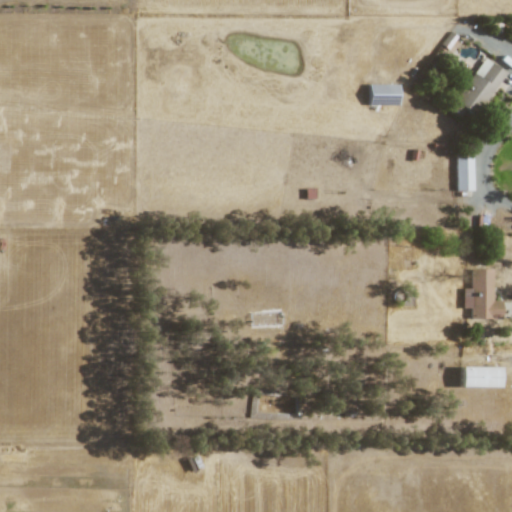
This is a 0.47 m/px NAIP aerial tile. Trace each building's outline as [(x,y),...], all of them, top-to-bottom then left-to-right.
[(503,72),(481,57),(447,105),(470,121),(503,72)] [(395,84),(366,84),(366,105),(395,105),(395,84)] [(453,190),(470,190),(470,157),(452,157),(453,190)] [(490,269),(468,269),(468,288),(460,288),(460,308),(468,308),(468,319),(499,318),(499,300),(490,300),(490,269)] [(497,367),(458,366),(457,386),(497,387),(497,367)]
